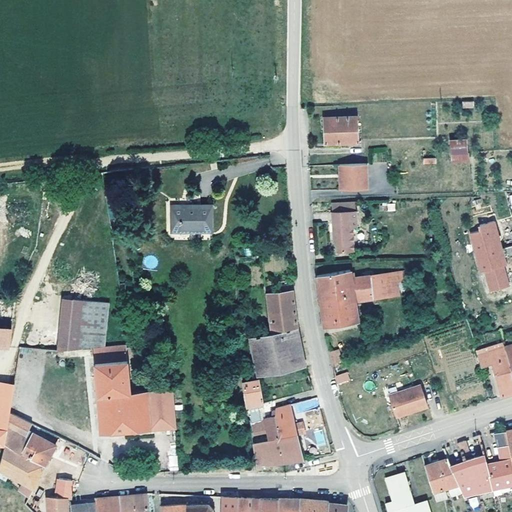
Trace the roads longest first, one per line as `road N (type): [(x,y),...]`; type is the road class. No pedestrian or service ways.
road 1 (residential): [(293,146),(316,361),(348,460)]
road 2 (residential): [(356,479),(89,483)]
road 3 (track): [(296,200),(475,194)]
road 4 (tertiary): [(511,405),(348,460)]
road 5 (unclassified): [(294,0),(293,146)]
